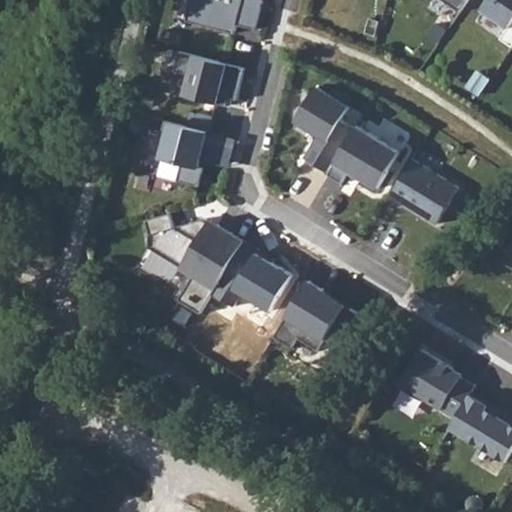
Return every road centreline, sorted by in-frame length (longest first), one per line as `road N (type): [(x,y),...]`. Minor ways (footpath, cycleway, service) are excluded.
road 1 (residential): [(286,0),(241,188),(511,355)]
road 2 (track): [(412,511),(0,266)]
road 3 (unclassified): [(140,0),(70,298)]
road 4 (unclassified): [(64,320),(0,483)]
